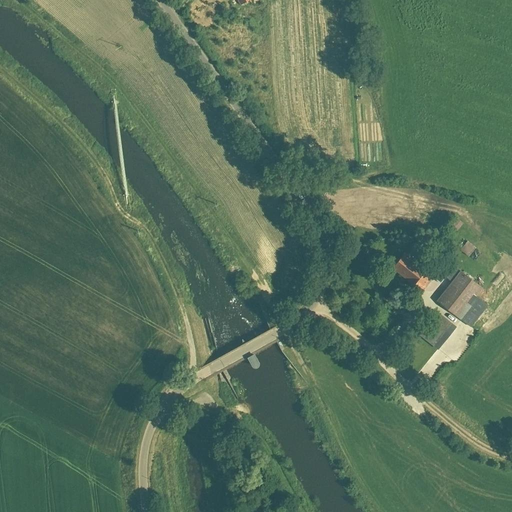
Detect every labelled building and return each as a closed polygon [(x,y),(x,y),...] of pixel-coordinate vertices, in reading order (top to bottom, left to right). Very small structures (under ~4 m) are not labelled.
[(462,223),(455,217),(448,225),(456,231),(462,223)] [(476,247),(468,241),(461,250),(469,256),(476,247)] [(407,249),(392,267),(423,291),(438,273),(407,249)] [(444,275),(452,282),(462,270),(453,263),(444,275)] [(452,282),(438,299),(472,326),(489,304),(477,294),(483,287),(462,270),(452,282)] [(437,349),(455,326),(434,309),(416,332),(437,349)]
